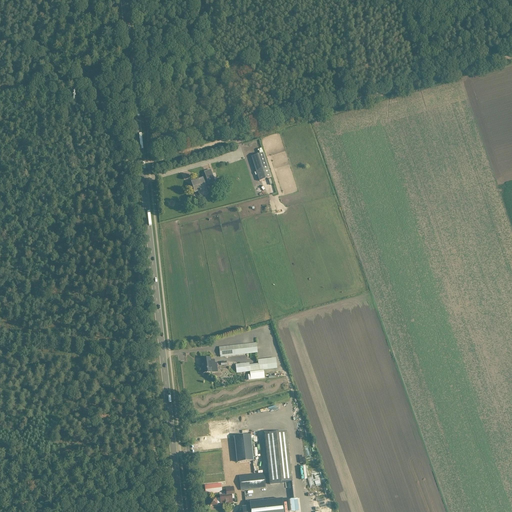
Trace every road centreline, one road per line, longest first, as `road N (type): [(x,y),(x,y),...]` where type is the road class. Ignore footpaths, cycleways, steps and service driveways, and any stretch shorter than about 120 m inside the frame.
road 1 (primary): [(181,511),(124,0)]
road 2 (track): [(452,511),(315,113)]
road 3 (track): [(141,165),(423,81),(415,0)]
road 4 (track): [(145,78),(0,93)]
